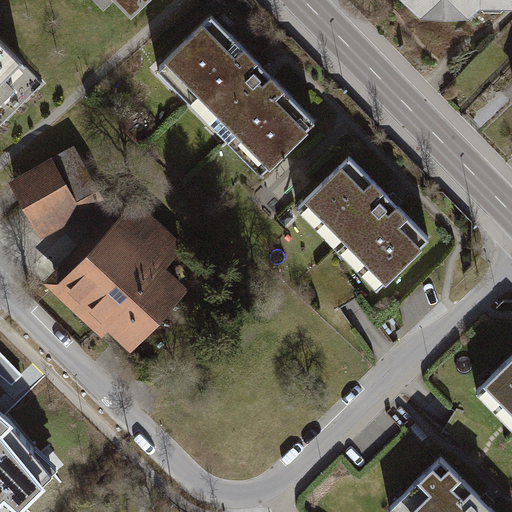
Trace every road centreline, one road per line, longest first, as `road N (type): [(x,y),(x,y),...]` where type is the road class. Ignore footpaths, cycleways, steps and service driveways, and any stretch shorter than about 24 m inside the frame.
road 1 (residential): [(0,292),(194,481),(226,497),(268,487),(511,261)]
road 2 (secondary): [(511,215),(300,0)]
